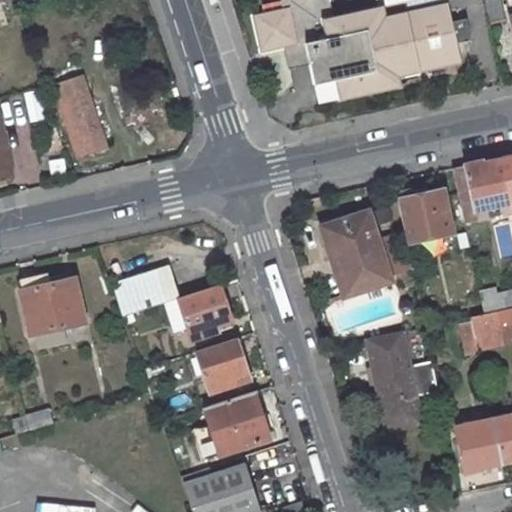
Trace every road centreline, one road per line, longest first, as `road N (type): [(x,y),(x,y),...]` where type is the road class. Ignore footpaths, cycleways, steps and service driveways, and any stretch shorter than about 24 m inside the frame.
road 1 (residential): [(354,511),(240,179)]
road 2 (unclassified): [(240,179),(511,119)]
road 3 (unclassified): [(0,231),(240,179)]
road 4 (unclassified): [(182,0),(240,179)]
